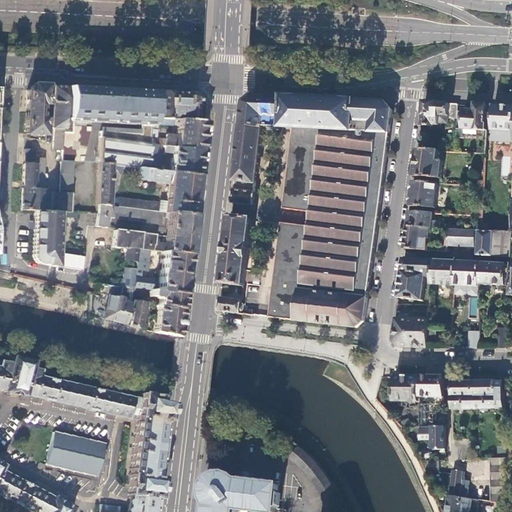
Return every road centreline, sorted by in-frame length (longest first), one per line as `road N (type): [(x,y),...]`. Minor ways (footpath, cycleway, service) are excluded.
road 1 (residential): [(18,65),(9,259),(87,281)]
road 2 (residential): [(378,340),(410,96),(390,77)]
road 3 (secondary): [(226,77),(200,317)]
road 4 (primary): [(18,65),(226,77)]
road 5 (secondary): [(200,317),(176,511)]
road 6 (residential): [(378,340),(200,317)]
road 7 (primary): [(226,77),(337,85),(390,77)]
road 8 (residential): [(511,363),(399,361),(383,354),(378,340)]
road 9 (primary): [(390,77),(511,66)]
